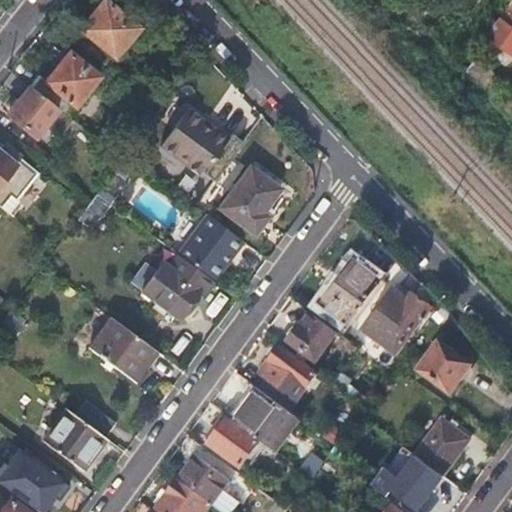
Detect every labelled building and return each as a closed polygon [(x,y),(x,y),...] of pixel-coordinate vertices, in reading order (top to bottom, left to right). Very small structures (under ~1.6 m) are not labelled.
[(137,28),(104,0),(102,0),(81,29),(84,32),(77,42),(104,64),(112,54),(115,56),(137,28)] [(511,0),(487,36),(511,54),(511,0)] [(39,77),(31,87),(57,108),(67,116),(76,105),(97,78),(67,54),(45,82),(39,77)] [(474,62),(466,70),(480,80),(485,71),(474,62)] [(31,87),(29,85),(6,113),(34,136),(44,123),(57,108),(31,87)] [(511,121),(511,103),(502,93),(494,104),(511,122),(511,121)] [(55,132),(68,116),(67,116),(57,108),(44,123),(55,132)] [(161,145),(200,175),(227,138),(188,109),(161,145)] [(7,146),(0,153),(14,164),(17,160),(20,157),(7,146)] [(0,207),(4,211),(34,173),(17,160),(14,164),(0,153),(0,152),(0,207)] [(121,159),(111,172),(126,182),(138,165),(124,155),(121,159)] [(250,165),(220,206),(253,232),(266,215),(261,210),(278,187),(250,165)] [(111,172),(94,195),(108,206),(126,182),(111,172)] [(211,281),(212,282),(242,241),(205,214),(175,254),(211,281)] [(163,262),(141,290),(178,317),(197,291),(201,294),(211,281),(175,254),(167,265),(163,262)] [(348,326),(381,281),(351,258),(332,283),(317,302),(348,326)] [(397,283),(364,328),(397,353),(428,308),(397,283)] [(286,329),(303,310),(293,301),(276,320),(286,329)] [(8,311),(0,323),(0,328),(12,336),(23,320),(8,311)] [(336,331),(310,312),(297,329),(293,326),(288,333),(291,336),(289,340),(315,360),(336,331)] [(155,350),(111,318),(89,347),(132,380),(155,350)] [(439,342),(420,368),(451,392),(470,365),(439,342)] [(266,378),(256,389),(286,410),(315,372),(279,346),(260,371),(266,378)] [(356,380),(366,360),(354,353),(343,374),(356,380)] [(286,410),(256,389),(233,420),(259,439),(275,450),(298,419),(286,410)] [(360,391),(354,398),(364,405),(369,398),(360,391)] [(74,415),(104,437),(115,422),(85,400),(74,415)] [(74,415),(66,409),(43,440),(81,469),(104,437),(74,415)] [(233,420),(228,416),(210,441),(241,465),(259,439),(233,420)] [(413,454),(441,475),(468,440),(441,419),(413,454)] [(41,511),(65,480),(18,445),(0,469),(0,481),(40,511),(41,511)] [(373,486),(387,496),(391,491),(418,510),(443,476),(441,475),(413,454),(403,447),(399,453),(411,462),(399,478),(386,469),(373,486)] [(197,453),(179,478),(212,502),(220,491),(230,478),(197,453)] [(204,511),(212,502),(179,478),(158,506),(165,511),(204,511)] [(225,511),(230,511),(237,503),(220,491),(212,502),(225,511)] [(284,511),(287,509),(262,491),(253,503),(242,496),(237,503),(230,511),(284,511)] [(298,493),(287,509),(284,511),(298,511),(308,500),(298,493)] [(29,511),(9,497),(0,508),(0,511),(29,511)]
